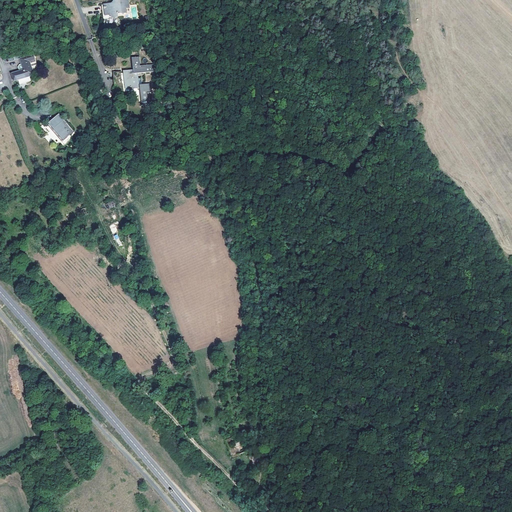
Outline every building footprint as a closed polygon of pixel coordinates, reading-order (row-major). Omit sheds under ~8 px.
[(105,5),(107,19),(121,17),(120,13),(124,13),(126,14),(128,12),(130,12),(129,7),(132,6),(130,0),(118,0),(118,3),(105,5)] [(113,72),(114,87),(124,86),(125,91),(139,89),(138,73),(154,71),(153,64),(140,66),(139,58),(130,59),(131,70),(113,72)] [(29,61),(21,63),(23,71),(14,74),(16,81),(31,76),(30,69),(31,68),(29,61)] [(149,83),(140,84),(141,104),(150,104),(149,83)] [(58,128),(56,131),(65,141),(76,132),(67,121),(63,124),(60,121),(55,124),(58,128)] [(112,226),(123,253),(138,247),(135,240),(130,242),(123,222),(122,223),(121,220),(112,223),(113,226),(112,226)] [(239,456),(239,455),(246,452),(238,434),(224,440),(233,459),(239,456)]
